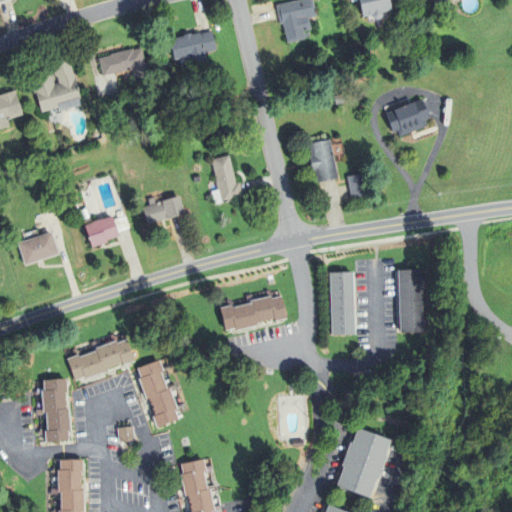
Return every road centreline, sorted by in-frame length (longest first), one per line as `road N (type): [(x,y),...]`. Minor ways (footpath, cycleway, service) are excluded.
road 1 (tertiary): [(0,328),(292,243),(431,220)]
road 2 (residential): [(292,243),(234,0)]
road 3 (residential): [(0,41),(143,0)]
